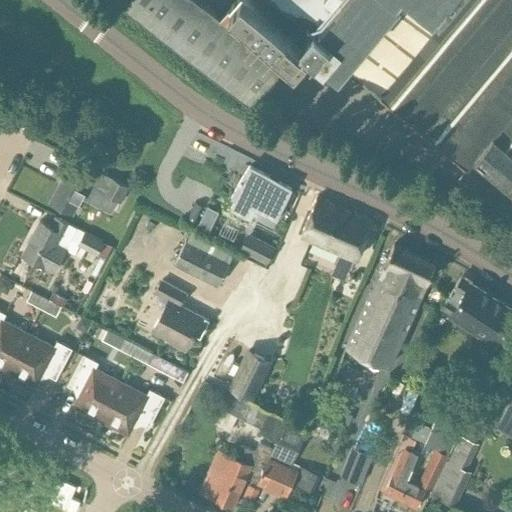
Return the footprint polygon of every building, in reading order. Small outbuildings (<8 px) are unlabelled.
[(251,104),(282,64),(296,58),(308,44),(256,0),(232,0),(220,16),(199,0),(126,0),(123,5),(251,104)] [(511,0),(263,0),(285,18),(300,0),(316,14),(302,30),(308,34),(307,36),(326,53),(327,51),(381,95),(380,97),(467,169),(475,159),(511,190),(511,0)] [(129,187),(84,163),(79,172),(68,167),(50,201),(74,214),(89,185),(107,194),(107,195),(120,202),(129,187)] [(277,217),(292,186),(250,165),(232,195),(236,197),(230,207),(251,218),(257,207),(277,217)] [(318,195),(310,214),(301,234),(339,250),(334,262),(350,269),(355,257),(357,257),(373,219),(318,195)] [(208,206),(197,227),(208,233),(219,212),(208,206)] [(22,255),(54,272),(66,250),(74,254),(79,245),(106,259),(113,246),(56,216),(50,226),(40,220),(22,255)] [(235,250),(193,229),(187,241),(186,241),(175,262),(218,284),(229,263),(228,262),(235,250)] [(247,233),(240,248),(267,262),(276,247),(247,233)] [(395,243),(386,261),(347,346),(389,365),(437,262),(395,243)] [(462,275),(453,288),(442,306),(469,323),(489,293),(462,275)] [(2,278),(0,281),(0,290),(8,294),(13,283),(2,278)] [(169,339),(168,341),(186,350),(194,334),(200,337),(209,320),(180,304),(186,292),(163,280),(156,293),(169,300),(153,330),(169,339)] [(42,308),(46,299),(34,292),(29,301),(42,308)] [(53,292),(49,300),(63,307),(67,299),(53,292)] [(511,307),(489,293),(469,323),(497,341),(511,316),(511,307)] [(46,299),(42,308),(54,314),(58,305),(46,299)] [(436,311),(427,307),(419,325),(427,329),(436,311)] [(0,365),(9,371),(28,333),(3,320),(6,313),(0,310),(0,365)] [(81,316),(75,327),(87,333),(92,322),(81,316)] [(28,333),(9,371),(36,385),(43,372),(56,379),(72,348),(57,340),(54,346),(28,333)] [(120,349),(134,356),(139,346),(125,339),(120,349)] [(139,346),(134,356),(150,365),(155,355),(139,346)] [(273,362),(263,357),(245,347),(227,383),(255,398),(273,362)] [(434,355),(418,347),(410,365),(426,373),(434,355)] [(102,419),(121,381),(95,368),(98,362),(83,354),(67,385),(81,392),(74,405),(102,419)] [(204,380),(191,404),(204,411),(211,398),(224,405),(222,409),(241,419),(260,428),(278,436),(273,448),(260,442),(255,451),(241,445),(235,458),(218,450),(200,492),(233,506),(246,477),(286,494),(287,495),(292,483),(313,492),(314,491),(321,474),(292,462),(295,457),(307,432),(286,423),(286,422),(267,413),(230,394),(231,392),(204,380)] [(121,381),(102,419),(129,433),(135,420),(149,427),(165,396),(150,388),(146,395),(121,381)] [(511,402),(498,428),(511,435),(511,402)] [(441,410),(432,428),(406,419),(402,430),(427,440),(426,442),(436,447),(450,453),(464,421),(441,410)] [(187,414),(179,429),(189,435),(198,420),(187,414)] [(392,461),(379,489),(385,491),(384,492),(415,508),(424,490),(426,486),(407,476),(417,452),(415,451),(412,450),(417,440),(405,434),(392,461)] [(433,488),(430,494),(457,505),(462,495),(466,485),(472,473),(466,470),(478,444),(467,438),(461,436),(460,435),(451,454),(450,453),(433,488)] [(352,445),(340,475),(361,483),(367,468),(373,453),(352,445)] [(436,447),(419,481),(433,488),(445,463),(446,459),(450,453),(436,447)] [(19,484),(10,480),(6,489),(15,493),(19,484)]
